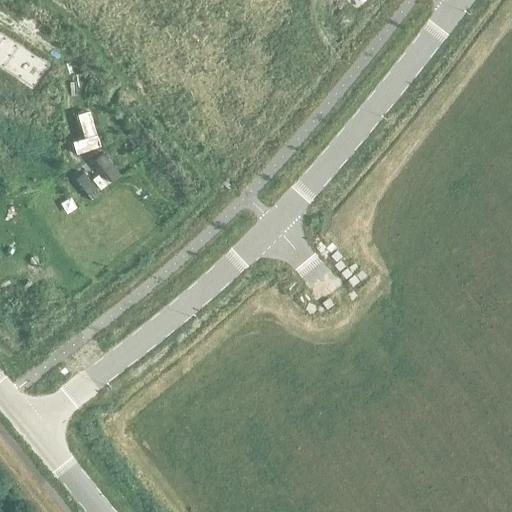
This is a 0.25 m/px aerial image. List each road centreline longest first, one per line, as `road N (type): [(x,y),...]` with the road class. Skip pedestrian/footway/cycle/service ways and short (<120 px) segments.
road 1 (tertiary): [(29,429),(203,293),(274,226)]
road 2 (tertiary): [(274,226),(459,0)]
